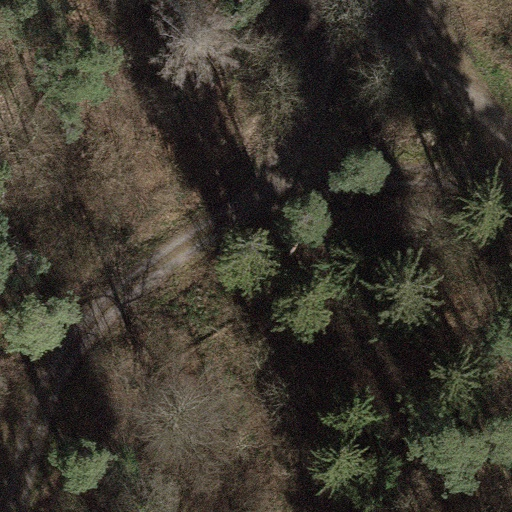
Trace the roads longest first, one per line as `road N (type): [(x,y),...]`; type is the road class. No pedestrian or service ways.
road 1 (track): [(23,511),(37,441),(100,305),(246,202),(298,144),(330,76),(342,10)]
road 2 (track): [(246,202),(411,173),(511,189)]
